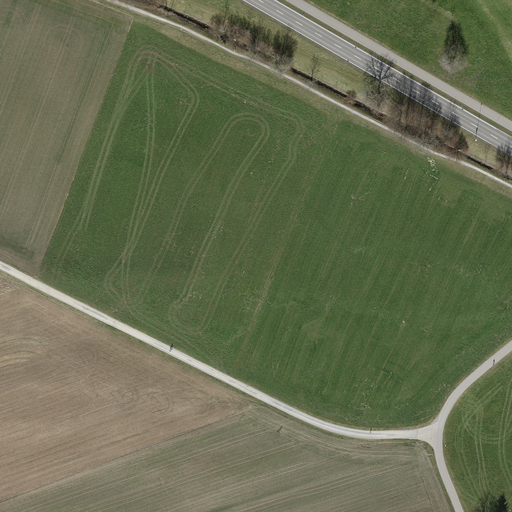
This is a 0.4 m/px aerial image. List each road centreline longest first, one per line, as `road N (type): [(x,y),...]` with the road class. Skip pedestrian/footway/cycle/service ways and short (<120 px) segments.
road 1 (track): [(0,266),(314,423),(363,435),(437,435)]
road 2 (secondary): [(511,147),(258,0)]
road 3 (unclassified): [(511,347),(464,383),(440,422),(437,454),(458,511)]
